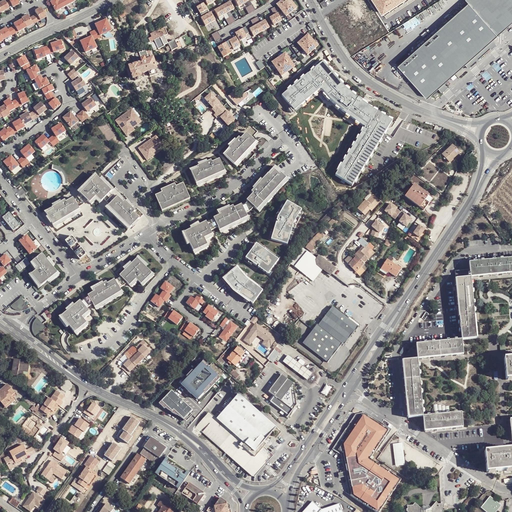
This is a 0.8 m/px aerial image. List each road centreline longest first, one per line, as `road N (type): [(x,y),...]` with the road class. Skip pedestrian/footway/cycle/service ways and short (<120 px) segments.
road 1 (residential): [(452,121),(379,93),(337,55),(314,16)]
road 2 (secondary): [(383,334),(474,194)]
road 3 (residential): [(176,264),(108,345),(75,356),(67,333)]
road 4 (residential): [(284,135),(220,194),(159,225)]
road 5 (residential): [(179,432),(61,366)]
road 6 (secondary): [(286,506),(297,471),(348,394)]
road 7 (secondary): [(341,389),(267,490)]
